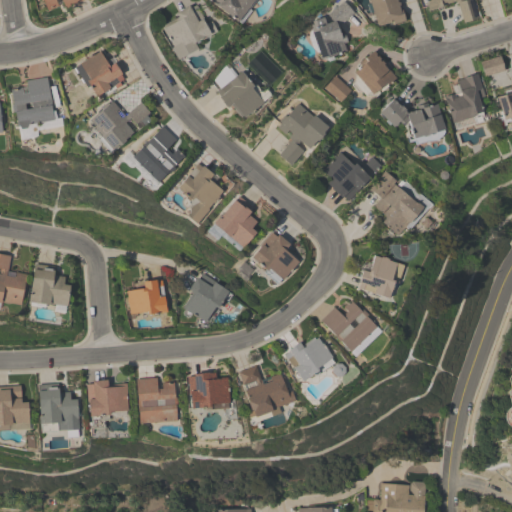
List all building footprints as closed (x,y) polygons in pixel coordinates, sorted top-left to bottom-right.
[(42,0),(85,0),(64,8),(60,2),(46,8),(42,0)] [(209,0),(236,22),(255,0),(209,0)] [(398,0),(405,20),(380,28),(369,0),(398,0)] [(424,0),(473,0),(479,17),(466,22),(456,2),(428,11),(424,0)] [(338,28),(347,52),(325,60),(311,25),(346,1),(355,15),(338,28)] [(196,5),(205,24),(211,21),(218,32),(194,43),(197,49),(178,60),(159,26),(196,5)] [(114,63),(124,78),(97,96),(90,86),(87,88),(74,68),(100,51),(109,66),(114,63)] [(374,51),(397,79),(376,95),(355,72),(374,51)] [(480,63),(500,57),(505,70),(485,77),(480,63)] [(242,71),(261,93),(265,89),(270,95),(243,118),(232,106),(229,109),(216,92),(242,71)] [(477,73),(484,96),(481,111),(455,123),(445,98),(461,93),(458,81),(477,73)] [(339,104),(352,90),(336,75),(323,89),(339,104)] [(47,77),(53,120),(18,128),(12,90),(27,87),(26,82),(47,77)] [(505,90),(511,87),(511,118),(506,121),(497,98),(505,90)] [(436,105),(445,129),(413,139),(408,123),(393,126),(379,112),(391,100),(406,112),(436,105)] [(140,102),(150,113),(113,150),(90,121),(112,102),(125,116),(140,102)] [(299,103),(328,128),(292,167),(278,155),(291,140),(277,127),(299,103)] [(162,126),(176,139),(167,150),(172,154),(177,150),(185,157),(158,182),(132,156),(162,126)] [(340,152),(370,178),(348,202),(327,183),(331,179),(322,171),(340,152)] [(197,165),(213,175),(209,180),(223,191),(197,225),(187,216),(190,212),(190,199),(177,188),(197,165)] [(386,171),(423,206),(397,235),(382,223),(386,217),(375,205),(382,199),(371,189),(386,171)] [(238,196),(212,223),(241,248),(256,233),(251,229),(257,221),(250,215),(253,208),(238,196)] [(272,232),(289,244),(285,250),(298,262),(283,281),(252,257),(272,232)] [(0,254),(0,302),(19,306),(25,274),(8,271),(10,256),(0,254)] [(375,255),(404,265),(391,299),(358,289),(362,270),(368,272),(375,255)] [(34,264),(29,301),(65,308),(70,285),(64,285),(64,276),(54,275),(55,267),(34,264)] [(202,274),(181,307),(208,325),(230,292),(202,274)] [(157,279),(142,282),(143,289),(126,291),(131,314),(167,312),(165,296),(159,297),(157,287),(163,287),(162,281),(157,279)] [(320,321),(349,353),(376,326),(351,300),(343,307),(346,312),(343,316),(334,307),(320,321)] [(315,338),(331,359),(302,381),(284,354),(299,343),(301,346),(315,338)] [(238,372),(256,366),(261,381),(281,374),(295,401),(254,416),(238,372)] [(187,377),(227,376),(230,403),(191,407),(187,377)] [(135,380),(138,424),(178,422),(175,382),(163,383),(163,388),(158,388),(158,378),(135,380)] [(86,384),(127,382),(128,411),(89,415),(86,384)] [(38,385),(58,383),(58,392),(69,391),(69,399),(78,399),(79,431),(63,431),(63,422),(40,424),(38,385)] [(0,386),(19,385),(21,403),(27,401),(29,424),(0,425),(0,386)] [(381,483),(408,485),(412,482),(421,482),(424,484),(422,511),(371,511),(372,511),(366,511),(367,498),(379,500),(381,483)]
